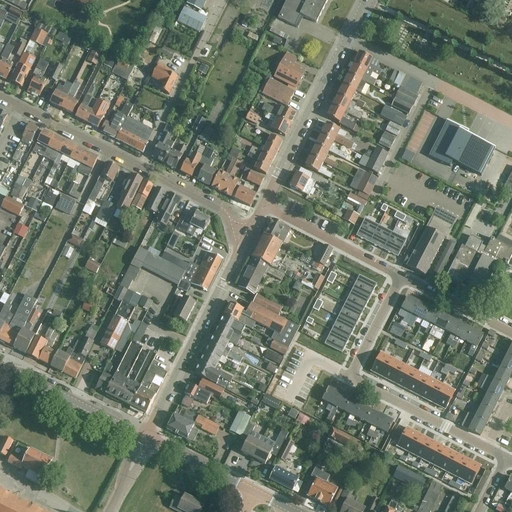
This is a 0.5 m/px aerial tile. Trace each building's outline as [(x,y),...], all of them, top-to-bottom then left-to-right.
[(207,0),(190,0),(188,5),(202,12),(207,0)] [(287,0),(278,19),(298,29),(298,28),(295,27),(301,16),(316,24),(328,1),(327,1),(327,0),(287,0)] [(18,1),(15,6),(24,10),(27,5),(18,1)] [(0,18),(4,20),(9,10),(5,8),(4,12),(0,9),(0,18)] [(23,14),(11,8),(8,14),(19,20),(23,14)] [(207,19),(185,8),(178,23),(200,33),(207,19)] [(245,19),(244,20),(242,24),(248,27),(250,23),(251,21),(245,19)] [(139,31),(151,55),(164,48),(151,25),(139,31)] [(36,29),(30,41),(46,49),(46,48),(51,37),(39,31),(41,28),(37,27),(36,29)] [(249,34),(247,38),(257,42),(259,39),(249,34)] [(22,40),(20,44),(14,55),(20,58),(26,47),(28,42),(22,40)] [(80,47),(89,51),(92,45),(84,40),(80,47)] [(0,59),(2,60),(0,63),(0,77),(6,81),(13,66),(7,62),(9,58),(10,59),(14,50),(12,49),(13,48),(9,46),(7,45),(0,59)] [(93,47),(91,53),(100,57),(103,52),(93,47)] [(175,53),(164,48),(161,54),(172,59),(175,53)] [(35,59),(24,54),(10,82),(21,88),(35,59)] [(373,74),(379,77),(381,74),(382,72),(370,66),(373,60),(360,54),(355,64),(367,71),(373,74)] [(106,63),(105,65),(112,68),(114,66),(117,59),(110,56),(106,63)] [(41,79),(48,64),(40,60),(30,81),(32,82),(28,91),(39,97),(47,82),(41,79)] [(116,68),(126,72),(130,65),(120,60),(116,68)] [(296,90),(306,72),(284,60),(274,78),(296,90)] [(55,82),(62,68),(56,64),(48,79),(55,82)] [(367,71),(355,64),(349,75),(362,81),(367,84),(374,88),(377,82),(370,79),(373,74),(367,71)] [(162,84),(159,90),(169,95),(178,78),(171,75),(172,72),(158,65),(152,79),(162,84)] [(199,73),(206,76),(209,69),(202,66),(199,73)] [(137,68),(132,78),(142,83),(147,73),(137,68)] [(400,88),(406,77),(400,74),(394,85),(395,85),(395,86),(399,88),(400,87),(400,88)] [(263,95),(288,108),(295,93),(270,80),(272,77),(268,75),(259,93),(263,95)] [(349,75),(344,86),(357,92),(361,94),(367,84),(362,81),(349,75)] [(406,77),(400,88),(406,90),(411,79),(406,77)] [(411,79),(406,90),(411,93),(417,82),(411,79)] [(417,82),(411,93),(417,96),(422,85),(417,82)] [(61,110),(73,86),(66,83),(63,88),(59,86),(56,92),(50,104),(61,110)] [(73,86),(61,110),(72,115),(78,103),(72,101),(80,85),(75,83),(73,86)] [(357,92),(344,86),(338,96),(351,103),(357,92)] [(395,98),(413,107),(418,97),(400,88),(395,98)] [(81,107),(75,118),(86,124),(92,112),(98,102),(86,96),(81,107)] [(338,96),(333,107),(346,113),(360,121),(363,115),(353,110),(356,105),(351,103),(338,96)] [(120,97),(114,109),(117,110),(118,111),(124,100),(120,97)] [(391,107),(409,116),(413,108),(395,99),(391,107)] [(109,107),(98,102),(92,112),(86,124),(98,129),(109,107)] [(105,123),(101,133),(116,141),(126,122),(128,119),(128,118),(128,117),(128,116),(133,106),(127,103),(122,113),(118,111),(117,110),(115,115),(109,126),(105,123)] [(262,112),(268,115),(291,126),(297,114),(283,107),(280,112),(266,104),(264,108),(262,112)] [(343,119),(346,113),(333,107),(327,118),(341,125),(353,131),(356,125),(343,119)] [(392,122),(403,127),(407,118),(397,112),(392,122)] [(260,119),(249,114),(246,121),(256,126),(260,119)] [(291,126),(268,115),(265,119),(274,124),(271,131),(285,138),(291,126)] [(199,134),(206,121),(198,117),(192,130),(199,134)] [(126,122),(116,141),(133,149),(137,139),(134,138),(140,125),(128,119),(126,122)] [(466,131),(444,120),(426,156),(447,167),(450,161),(479,176),(493,148),(464,134),(466,131)] [(386,131),(397,137),(402,128),(390,122),(386,131)] [(38,129),(29,124),(22,139),(21,142),(30,146),(38,129)] [(337,136),(340,131),(327,124),(322,135),(334,142),(351,150),(354,145),(337,136)] [(137,139),(133,149),(143,154),(148,145),(147,144),(153,132),(140,125),(134,138),(137,139)] [(152,158),(164,164),(171,150),(165,147),(174,129),(167,125),(163,133),(165,134),(159,145),(159,144),(152,158)] [(214,132),(206,128),(202,135),(210,139),(214,132)] [(44,157),(54,137),(43,131),(33,152),(44,158),(44,157)] [(396,139),(385,133),(379,144),(390,150),(396,139)] [(334,142),(322,135),(316,146),(329,152),(346,161),(348,157),(337,151),(338,150),(332,147),(334,142)] [(54,164),(54,165),(57,158),(65,143),(54,137),(44,157),(55,163),(54,164)] [(263,147),(265,148),(277,154),(283,142),(271,137),(266,147),(262,145),(263,142),(257,139),(255,143),(263,147)] [(70,145),(65,143),(57,158),(61,160),(60,161),(67,165),(70,160),(76,148),(70,145)] [(171,150),(164,164),(175,170),(182,156),(186,148),(181,146),(177,154),(171,150)] [(233,146),(228,156),(236,161),(241,150),(240,149),(234,146),(233,146)] [(329,152),(316,146),(311,157),(324,163),(336,169),(338,165),(326,159),(329,152)] [(272,165),(277,154),(265,148),(263,147),(261,151),(253,147),(250,154),(272,165)] [(70,160),(81,165),(87,153),(76,148),(70,160)] [(201,158),(199,164),(204,167),(197,181),(209,187),(216,173),(209,169),(213,161),(210,159),(214,151),(207,148),(201,158)] [(388,155),(376,149),(370,160),(383,166),(388,155)] [(18,163),(23,154),(17,151),(12,160),(18,163)] [(32,163),(35,154),(26,152),(23,160),(32,163)] [(76,175),(76,176),(78,172),(89,177),(92,171),(98,159),(87,153),(81,165),(79,169),(76,175)] [(191,178),(199,164),(201,158),(190,153),(180,173),(191,178)] [(266,176),(272,165),(250,154),(248,158),(254,161),(254,162),(258,164),(254,170),(266,176)] [(219,172),(211,188),(221,193),(236,164),(237,161),(236,161),(228,156),(226,161),(232,164),(227,173),(228,174),(227,176),(219,172)] [(324,163),(311,157),(306,168),(318,174),(330,180),(332,176),(326,173),(327,171),(321,168),(324,163)] [(54,165),(54,164),(52,168),(56,170),(58,166),(60,161),(61,160),(57,158),(54,165)] [(383,166),(370,160),(366,169),(378,175),(383,166)] [(236,164),(221,193),(231,198),(235,191),(239,182),(232,179),(233,176),(234,177),(240,166),(241,163),(237,161),(236,164)] [(108,164),(101,177),(96,185),(89,200),(94,203),(106,180),(112,183),(119,169),(108,164)] [(260,187),(265,179),(245,169),(243,174),(249,177),(247,181),(260,187)] [(511,172),(503,190),(511,194),(511,172)] [(296,174),(290,187),(291,188),(290,189),(295,191),(295,190),(309,197),(313,189),(315,184),(325,189),(328,183),(313,175),(311,180),(309,180),(309,181),(296,174)] [(365,174),(361,182),(373,188),(377,180),(365,174)] [(142,181),(131,175),(120,196),(124,198),(114,217),(122,221),(142,181)] [(47,178),(45,184),(56,189),(59,183),(52,180),(47,178)] [(22,187),(28,190),(29,190),(32,183),(26,180),(22,187)] [(92,181),(86,193),(90,195),(96,183),(92,181)] [(147,200),(139,196),(140,195),(147,199),(153,186),(144,182),(137,196),(137,195),(131,206),(141,211),(147,200)] [(235,200),(250,208),(256,196),(243,189),(245,185),(239,182),(235,191),(239,193),(235,200)] [(361,182),(357,191),(359,192),(357,196),(367,201),(369,197),(373,188),(361,182)] [(72,183),(66,194),(74,198),(75,196),(74,195),(78,186),(72,183)] [(22,202),(28,190),(22,187),(19,186),(13,197),(22,202)] [(155,214),(166,192),(157,188),(146,210),(155,214)] [(53,208),(59,194),(50,190),(49,193),(48,193),(44,203),(53,208)] [(167,194),(153,221),(156,222),(166,227),(171,217),(172,218),(181,200),(169,194),(167,194)] [(356,215),(348,211),(343,220),(354,226),(359,216),(359,217),(364,206),(365,207),(367,202),(350,194),(348,199),(347,200),(358,205),(359,204),(361,205),(356,215)] [(367,204),(380,211),(386,202),(373,194),(367,204)] [(61,196),(55,209),(70,215),(75,203),(61,196)] [(1,209),(19,218),(24,207),(6,198),(1,209)] [(31,198),(27,208),(37,213),(42,203),(31,198)] [(116,208),(106,202),(97,219),(107,225),(116,208)] [(43,203),(41,209),(50,214),(53,208),(43,204),(43,203)] [(447,239),(457,220),(437,210),(413,257),(412,257),(412,258),(408,256),(404,264),(407,266),(407,267),(425,277),(430,267),(444,238),(447,239)] [(204,232),(210,220),(196,214),(193,220),(187,216),(179,230),(192,237),(195,231),(197,229),(204,232)] [(365,220),(356,237),(361,239),(369,243),(370,244),(376,232),(377,230),(379,227),(365,220)] [(265,236),(283,245),(290,230),(272,221),(265,236)] [(28,230),(20,226),(15,235),(23,239),(28,230)] [(379,227),(370,244),(384,251),(392,234),(379,227)] [(404,239),(408,241),(412,234),(407,232),(404,239)] [(83,241),(71,234),(67,242),(79,248),(83,241)] [(392,234),(384,251),(391,255),(398,258),(406,241),(392,234)] [(265,236),(253,259),(271,268),(276,258),(283,245),(277,242),(265,236)] [(127,243),(116,237),(113,244),(124,250),(127,243)] [(511,249),(492,239),(487,249),(482,246),(483,243),(471,237),(465,248),(462,246),(446,278),(461,286),(463,282),(464,279),(470,282),(468,285),(483,292),(497,265),(501,267),(503,263),(508,265),(511,257),(511,249)] [(177,244),(171,241),(167,247),(174,251),(177,244)] [(450,241),(448,246),(453,249),(456,244),(450,241)] [(325,246),(316,263),(323,267),(324,267),(333,250),(325,246)] [(141,268),(143,266),(149,253),(139,249),(132,263),(128,270),(138,275),(141,268)] [(161,259),(181,267),(184,260),(164,252),(161,259)] [(143,266),(149,269),(156,257),(149,253),(143,266)] [(208,253),(200,269),(215,276),(222,261),(211,255),(208,253)] [(149,269),(156,272),(162,260),(156,257),(149,269)] [(262,281),(266,273),(281,281),(284,276),(271,268),(253,259),(246,273),(262,281)] [(101,265),(90,260),(85,269),(96,274),(101,265)] [(156,272),(163,276),(169,264),(162,260),(156,272)] [(316,263),(314,269),(320,272),(323,267),(316,263)] [(162,278),(167,281),(175,267),(169,264),(163,276),(162,278)] [(215,276),(200,269),(190,264),(186,272),(178,287),(178,289),(187,293),(191,285),(207,293),(215,276)] [(167,281),(173,284),(180,269),(175,267),(167,281)] [(178,287),(186,272),(180,269),(173,284),(178,287)] [(125,277),(133,281),(135,282),(138,275),(128,270),(125,277)] [(295,272),(292,279),(296,282),(298,279),(300,275),(295,272)] [(262,281),(246,273),(238,288),(254,296),(262,281)] [(318,291),(323,279),(317,276),(311,288),(318,291)] [(130,286),(133,281),(125,277),(122,283),(130,286)] [(359,277),(353,291),(370,299),(376,285),(359,277)] [(128,291),(130,286),(122,283),(120,288),(128,292),(128,291)] [(296,284),(294,290),(299,292),(302,287),(296,284)] [(110,285),(106,294),(115,298),(119,288),(110,285)] [(114,300),(115,301),(122,304),(122,303),(128,292),(120,288),(114,300)] [(128,292),(122,303),(129,306),(135,309),(140,298),(128,291),(128,292)] [(353,291),(346,305),(363,313),(370,299),(353,291)] [(4,294),(0,301),(0,302),(5,305),(6,304),(8,300),(9,297),(4,294)] [(0,341),(14,349),(33,310),(37,302),(26,296),(10,326),(4,323),(12,307),(10,306),(6,304),(5,306),(0,315),(0,341)] [(278,317),(282,309),(257,296),(253,304),(278,317)] [(186,323),(195,304),(183,298),(174,317),(186,323)] [(402,310),(400,315),(406,318),(404,323),(409,325),(420,304),(408,298),(402,310)] [(148,299),(144,308),(148,310),(152,301),(148,299)] [(135,309),(129,306),(122,303),(115,318),(101,346),(114,352),(115,350),(125,329),(135,309)] [(83,311),(92,315),(95,309),(86,304),(83,311)] [(230,304),(224,316),(239,323),(252,330),(256,323),(246,317),(247,315),(243,313),(244,311),(230,304)] [(430,309),(420,304),(409,325),(413,327),(418,318),(424,321),(430,309)] [(289,349),(299,328),(287,322),(286,323),(252,305),(247,315),(246,317),(256,323),(275,333),(281,336),(277,343),(288,349),(289,349)] [(346,305),(339,318),(356,327),(363,313),(346,305)] [(430,309),(424,321),(430,324),(425,334),(430,336),(441,315),(430,309)] [(14,349),(26,355),(34,338),(35,337),(28,333),(39,313),(33,310),(14,349)] [(451,320),(441,315),(430,336),(434,338),(439,329),(445,332),(451,320)] [(239,323),(224,316),(219,326),(234,333),(239,323)] [(161,324),(168,328),(171,321),(165,318),(161,324)] [(339,318),(332,332),(349,340),(356,327),(339,318)] [(451,320),(445,332),(451,335),(447,344),(451,347),(462,325),(451,320)] [(472,331),(462,325),(451,347),(456,349),(460,340),(466,343),(472,331)] [(219,326),(214,335),(229,343),(232,338),(234,333),(219,326)] [(397,326),(393,335),(401,340),(406,330),(397,326)] [(39,361),(52,334),(54,332),(49,329),(45,337),(46,338),(43,343),(34,338),(26,355),(39,361)] [(132,333),(125,329),(115,350),(121,353),(132,333)] [(63,373),(75,380),(94,343),(92,342),(96,333),(89,330),(82,344),(77,342),(74,350),(75,350),(74,351),(63,373)] [(472,331),(466,343),(472,346),(470,350),(475,352),(477,348),(484,336),(472,331)] [(332,332),(325,346),(342,354),(349,340),(332,332)] [(271,340),(274,342),(277,343),(281,336),(275,333),(271,340)] [(39,361),(51,367),(57,354),(48,350),(49,347),(52,349),(55,342),(54,342),(57,336),(52,334),(39,361)] [(214,335),(209,345),(228,355),(227,357),(234,360),(236,356),(230,352),(231,350),(226,348),(229,343),(214,335)] [(277,343),(274,342),(270,349),(285,356),(288,349),(277,343)] [(143,348),(138,346),(132,343),(121,364),(117,373),(113,380),(105,395),(109,397),(120,402),(130,382),(127,380),(143,348)] [(228,355),(209,345),(204,355),(219,362),(225,365),(227,359),(226,359),(227,357),(228,355)] [(74,351),(69,349),(65,357),(58,353),(57,354),(51,367),(63,373),(74,351)] [(120,402),(126,405),(130,407),(151,366),(157,355),(150,352),(134,384),(130,382),(120,402)] [(270,360),(280,365),(283,358),(273,353),(270,360)] [(380,353),(371,372),(384,378),(393,360),(380,353)] [(200,365),(219,374),(220,372),(221,370),(216,368),(219,362),(204,355),(200,365)] [(236,356),(234,360),(240,364),(243,359),(236,356)] [(511,358),(507,356),(501,368),(511,373),(511,358)] [(393,360),(384,378),(396,385),(405,366),(393,360)] [(278,368),(269,364),(266,370),(274,374),(278,368)] [(105,395),(113,380),(108,377),(112,368),(112,367),(108,365),(96,390),(105,395)] [(200,365),(195,374),(209,382),(216,385),(220,378),(217,376),(219,374),(200,365)] [(151,366),(130,407),(146,415),(154,399),(160,388),(153,385),(156,377),(163,381),(167,374),(151,366)] [(405,366),(396,385),(408,391),(418,373),(405,366)] [(511,373),(501,368),(495,381),(487,377),(506,387),(511,374),(511,373)] [(418,373),(408,391),(420,397),(430,379),(418,373)] [(481,389),(500,399),(506,387),(487,377),(481,389)] [(430,379),(420,397),(433,404),(442,385),(430,379)] [(225,392),(203,381),(199,388),(190,384),(184,394),(206,406),(211,397),(219,402),(225,392)] [(261,384),(258,390),(263,393),(266,387),(261,384)] [(442,385),(433,404),(445,410),(455,392),(442,385)] [(329,389),(323,401),(329,404),(325,414),(329,416),(340,395),(329,389)] [(482,406),(493,412),(500,399),(481,389),(481,390),(488,394),(482,406)] [(330,425),(333,418),(338,409),(345,412),(351,400),(340,395),(326,423),(330,425)] [(267,406),(270,399),(265,396),(262,403),(267,406)] [(189,408),(193,402),(186,398),(182,405),(189,408)] [(350,427),(361,406),(351,400),(345,412),(351,415),(346,425),(350,427)] [(372,411),(361,406),(350,427),(355,429),(358,424),(353,422),(355,418),(366,423),(372,411)] [(468,414),(487,424),(493,412),(482,406),(476,418),(468,414)] [(293,410),(288,415),(293,419),(297,415),(293,410)] [(367,436),(372,438),(383,417),(372,411),(366,423),(372,426),(367,436)] [(239,412),(229,431),(241,437),(250,418),(239,412)] [(461,427),(469,431),(480,437),(487,424),(468,414),(461,427)] [(187,440),(194,425),(174,415),(167,430),(187,440)] [(310,420),(300,415),(296,422),(304,426),(305,424),(307,425),(310,420)] [(198,419),(195,423),(202,426),(201,430),(208,433),(214,437),(219,427),(212,424),(199,417),(198,419)] [(394,422),(383,417),(372,438),(376,440),(379,435),(375,433),(377,428),(388,434),(394,422)] [(249,424),(241,439),(247,443),(242,453),(254,460),(262,444),(264,439),(252,433),(255,427),(249,424)] [(333,429),(328,437),(361,454),(365,446),(333,429)] [(406,429),(397,447),(409,454),(419,435),(406,429)] [(419,435),(409,454),(422,460),(431,441),(419,435)] [(0,454),(5,457),(13,441),(5,437),(0,446),(0,454)] [(262,444),(254,460),(265,465),(270,455),(277,458),(285,442),(278,439),(275,444),(264,439),(262,444)] [(287,440),(278,459),(285,462),(294,444),(287,440)] [(431,441),(422,460),(434,466),(439,456),(444,448),(431,441)] [(439,456),(434,466),(446,472),(456,454),(444,448),(439,456)] [(39,485),(42,478),(43,478),(52,461),(30,450),(24,462),(11,456),(7,464),(21,470),(22,468),(29,471),(25,479),(39,485)] [(456,454),(446,472),(459,479),(468,460),(456,454)] [(388,464),(396,469),(399,464),(396,463),(396,462),(390,459),(388,464)] [(468,460),(459,479),(471,485),(481,467),(468,460)] [(328,508),(338,490),(326,484),(330,477),(321,473),(322,470),(317,467),(312,477),(316,480),(307,498),(328,508)] [(399,467),(393,478),(421,492),(426,481),(399,467)] [(298,480),(284,472),(276,468),(270,481),(292,492),(298,480)] [(507,511),(508,511),(511,505),(511,502),(511,478),(505,490),(511,493),(509,498),(509,497),(503,508),(499,505),(496,511),(498,511),(507,511)] [(432,487),(441,492),(444,487),(434,482),(432,487)] [(441,492),(432,487),(430,492),(439,497),(441,492)] [(0,511),(45,511),(0,489),(0,511)] [(344,491),(340,497),(346,500),(349,493),(344,491)] [(437,501),(439,497),(430,492),(427,496),(437,501)] [(452,497),(463,503),(466,499),(455,493),(452,497)] [(200,511),(204,506),(185,496),(183,501),(176,497),(170,509),(176,511),(200,511)] [(425,501),(434,506),(437,501),(427,496),(425,501)] [(450,502),(461,508),(463,503),(452,497),(450,502)] [(379,501),(375,499),(373,498),(368,509),(373,511),(379,501)] [(363,511),(365,509),(356,504),(347,499),(341,511),(363,511)] [(423,506),(432,510),(434,506),(425,501),(423,506)] [(457,511),(458,511),(461,508),(450,502),(447,507),(457,511)] [(394,511),(398,506),(391,503),(386,511),(394,511)]
